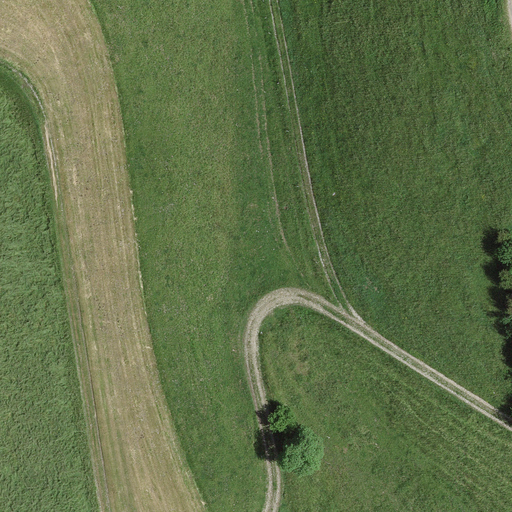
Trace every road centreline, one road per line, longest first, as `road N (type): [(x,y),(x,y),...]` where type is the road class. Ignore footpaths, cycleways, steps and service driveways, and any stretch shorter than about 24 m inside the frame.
road 1 (track): [(511,417),(287,292),(256,309),(252,334),(251,372),(270,452),(270,511)]
road 2 (track): [(104,511),(55,145),(10,66),(0,62)]
road 3 (track): [(280,0),(303,186),(357,326)]
